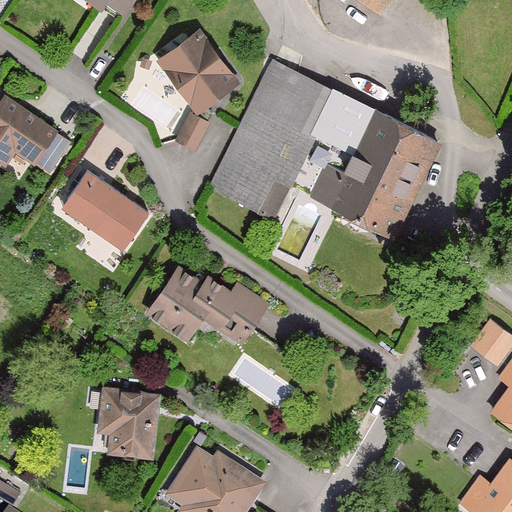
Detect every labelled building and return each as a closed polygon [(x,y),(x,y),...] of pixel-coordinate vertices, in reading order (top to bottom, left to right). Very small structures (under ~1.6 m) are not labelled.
[(136,0),(98,0),(125,18),(136,0)] [(390,0),(358,0),(380,15),(390,0)] [(241,85),(203,33),(160,64),(197,115),(191,117),(179,142),(197,151),(213,121),(205,111),(241,85)] [(274,218),(289,187),(394,238),(439,145),(333,93),(276,66),(216,190),(274,218)] [(72,141),(7,95),(0,105),(0,163),(4,167),(15,152),(48,175),(72,141)] [(149,214),(91,173),(65,210),(123,250),(149,214)] [(180,267),(148,315),(189,342),(198,329),(203,332),(213,339),(217,333),(220,329),(243,345),(270,306),(238,285),(234,292),(208,274),(202,282),(180,267)] [(511,347),(511,337),(491,322),(474,346),(499,365),(511,347)] [(511,385),(493,413),(511,426),(511,385)] [(160,394),(104,390),(100,433),(111,434),(109,455),(155,459),(160,394)] [(247,511),(266,481),(234,462),(230,468),(198,449),(182,476),(197,485),(201,500),(194,511),(247,511)] [(511,511),(511,463),(508,461),(472,511),(511,511)]
